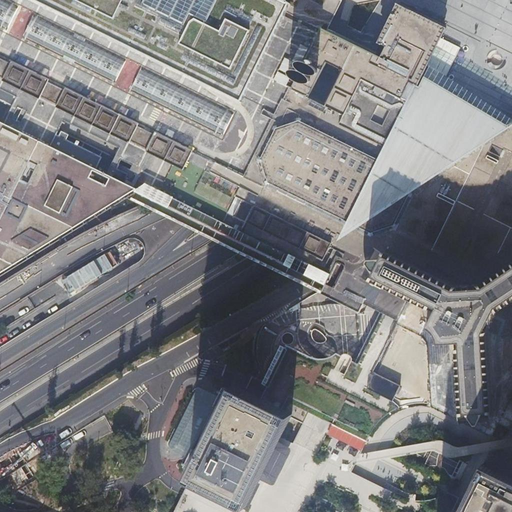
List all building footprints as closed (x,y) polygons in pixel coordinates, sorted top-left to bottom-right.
[(0,0),(0,274),(42,249),(85,222),(133,193),(152,202),(171,212),(168,214),(242,251),(248,254),(321,290),(327,293),(351,305),(357,308),(359,304),(365,308),(378,314),(383,316),(384,317),(392,321),(400,324),(402,325),(422,282),(426,273),(427,270),(431,264),(511,304),(511,119),(505,125),(447,90),(445,89),(423,76),(419,73),(433,44),(436,39),(441,29),(397,8),(389,25),(384,35),(380,43),(385,46),(380,57),(378,56),(374,54),(369,51),(352,43),(350,42),(345,40),(343,39),(342,38),(323,29),(320,27),(319,27),(312,23),(301,18),(287,11),(285,10),(283,9),(267,1),(267,0),(0,0)] [(287,0),(283,9),(285,10),(287,11),(301,18),(310,0),(287,0)] [(315,17),(312,23),(320,27),(323,21),(319,19),(315,17)] [(511,262),(480,284),(456,286),(388,252),(387,252),(386,253),(383,259),(377,259),(368,259),(367,261),(369,264),(373,272),(372,273),(369,279),(436,311),(429,325),(431,327),(437,335),(439,338),(440,342),(456,341),(461,411),(467,410),(475,420),(479,422),(486,409),(493,408),(488,331),(499,310),(511,301),(511,262)] [(293,342),(294,340),(294,337),(294,335),(292,333),(290,332),(288,332),(286,332),(284,334),(282,336),(282,338),(282,340),(283,342),(285,344),(287,344),(290,344),(292,343),(293,342)] [(394,402),(401,386),(376,374),(368,389),(376,393),(387,398),(394,402)] [(263,395),(239,384),(192,479),(246,505),(262,473),(279,439),(280,437),(284,428),(293,410),(284,405),(275,401),(263,395)] [(511,511),(511,477),(508,475),(483,464),(459,511),(511,511)]
